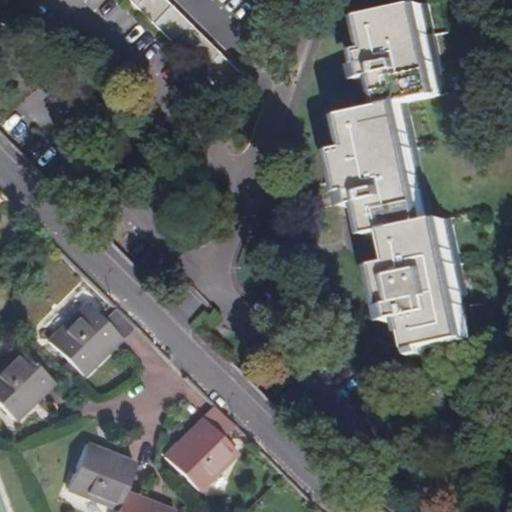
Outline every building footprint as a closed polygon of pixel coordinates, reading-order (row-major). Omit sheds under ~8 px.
[(131,0),(232,103),(251,84),(168,0),(131,0)] [(253,0),(270,17),(286,0),(253,0)] [(383,114),(399,110),(440,102),(419,10),(364,22),(370,53),(356,56),(362,86),(377,83),(383,114)] [(426,226),(399,110),(383,114),(345,121),(351,153),(336,157),(348,212),(363,209),(368,239),(386,237),(426,226)] [(426,226),(386,237),(392,270),(377,273),(390,328),(407,325),(414,356),(468,344),(442,222),(426,226)] [(122,342),(104,324),(89,309),(51,345),(84,379),(122,342)] [(135,329),(117,312),(104,324),(122,342),(135,329)] [(0,408),(17,425),(54,386),(20,352),(0,372),(0,408)] [(234,428),(217,411),(205,424),(222,441),(234,428)] [(222,441),(205,424),(167,463),(200,495),(237,457),(222,441)] [(162,511),(125,497),(137,468),(86,449),(69,494),(113,511),(162,511)]
